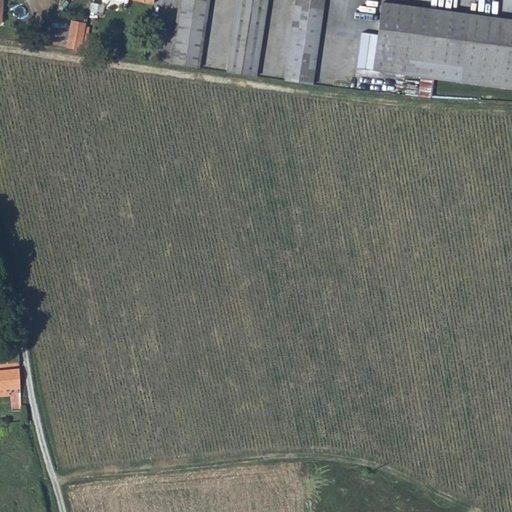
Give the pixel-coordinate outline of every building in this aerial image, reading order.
[(87,0),(86,14),(101,16),(104,0),(87,0)] [(178,0),(169,63),(198,67),(207,0),(178,0)] [(236,0),(225,71),(242,74),(254,75),(265,0),(236,0)] [(294,0),(283,79),(312,84),(324,0),(294,0)] [(511,22),(382,4),(377,35),(359,33),(355,69),(511,90),(511,22)] [(68,22),(64,48),(80,50),(83,27),(84,24),(68,22)] [(83,27),(80,50),(84,51),(88,28),(83,27)] [(0,388),(19,387),(18,369),(0,370),(0,388)]
